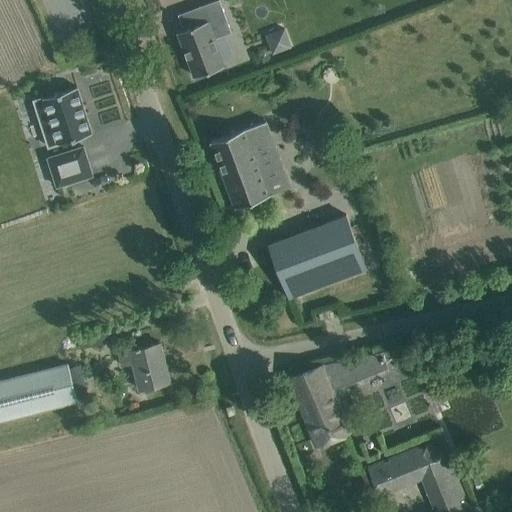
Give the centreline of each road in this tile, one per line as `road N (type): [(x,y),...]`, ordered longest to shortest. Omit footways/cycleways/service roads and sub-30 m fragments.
road 1 (unclassified): [(238,363),(117,0)]
road 2 (unclassified): [(511,300),(238,363)]
road 3 (unclassified): [(291,511),(238,363)]
